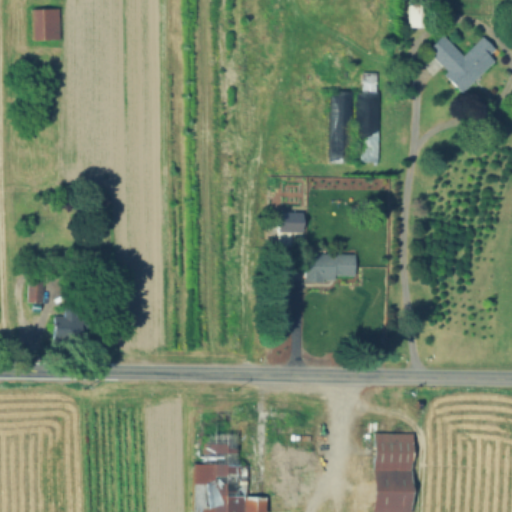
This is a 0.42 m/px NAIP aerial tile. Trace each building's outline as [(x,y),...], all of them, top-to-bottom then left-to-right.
[(403,0),(403,28),(425,28),(424,0),(403,0)] [(27,9),(27,40),(56,40),(56,9),(27,9)] [(458,56),(439,35),(423,50),(431,58),(423,65),(432,76),(437,71),(457,93),(491,62),(486,56),(492,51),(479,37),(458,56)] [(375,162),(375,73),(355,73),(355,162),(375,162)] [(327,162),(349,162),(349,91),(327,91),(327,162)] [(275,216),(275,234),(299,234),(299,216),(275,216)] [(299,279),(350,279),(350,253),(299,253),(299,279)] [(24,302),(38,302),(38,280),(24,280),(24,302)] [(60,309),(60,316),(49,316),(49,339),(78,339),(78,309),(60,309)] [(272,424),(199,422),(198,463),(187,463),(185,511),(258,511),(259,498),(271,498),(272,424)] [(406,511),(407,433),(369,432),(368,511),(406,511)]
